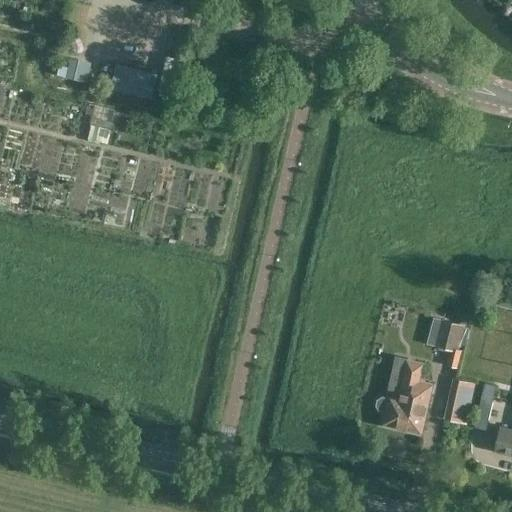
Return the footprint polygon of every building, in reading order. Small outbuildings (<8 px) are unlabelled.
[(60,75),(79,79),(81,74),(76,72),(78,64),(63,60),(60,75)] [(152,97),(156,79),(157,74),(140,70),(115,64),(113,70),(109,87),(152,97)] [(88,126),(85,139),(105,143),(108,130),(88,126)] [(440,319),(439,322),(434,344),(458,349),(464,325),(440,319)] [(423,363),(407,359),(398,396),(389,394),(388,397),(382,395),(377,398),(375,404),(379,409),(385,411),(382,423),(421,432),(432,384),(419,380),(423,363)] [(453,378),(445,419),(467,423),(475,383),(453,378)] [(486,428),(499,391),(501,385),(490,381),(475,424),(486,428)] [(511,428),(501,426),(499,432),(495,450),(511,453),(511,428)]
